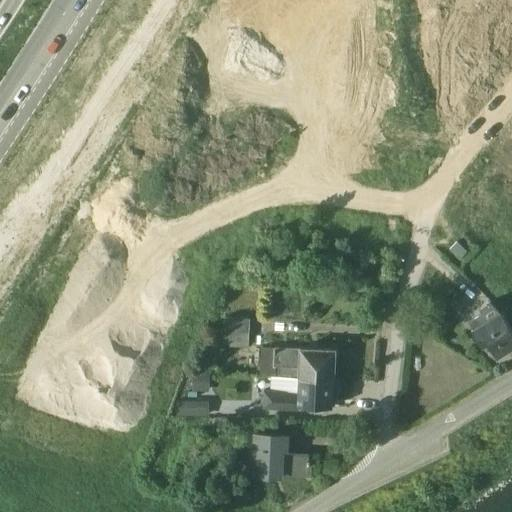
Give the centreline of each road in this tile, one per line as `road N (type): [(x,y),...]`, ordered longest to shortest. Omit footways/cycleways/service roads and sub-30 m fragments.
road 1 (unclassified): [(382,459),(410,263),(439,193),(511,89)]
road 2 (unclassified): [(382,459),(511,375)]
